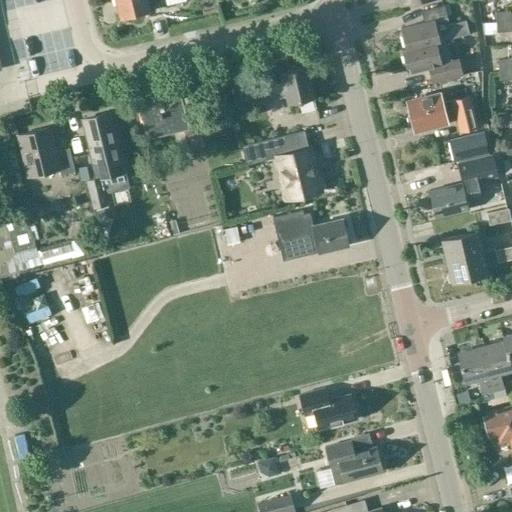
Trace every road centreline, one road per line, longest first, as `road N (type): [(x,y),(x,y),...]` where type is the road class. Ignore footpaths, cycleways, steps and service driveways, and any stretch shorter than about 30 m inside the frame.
road 1 (tertiary): [(407,330),(334,13)]
road 2 (residential): [(91,70),(334,13)]
road 3 (tertiary): [(455,511),(407,330)]
